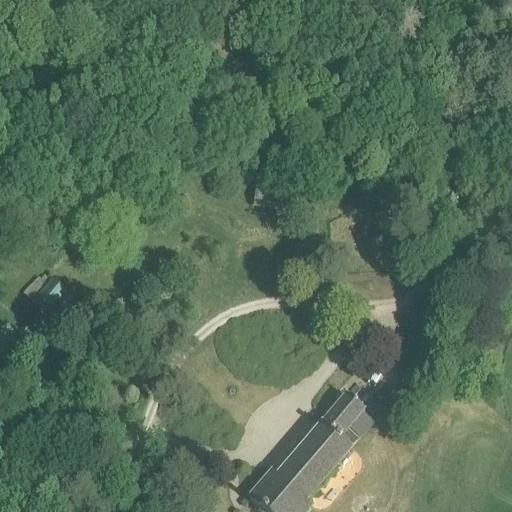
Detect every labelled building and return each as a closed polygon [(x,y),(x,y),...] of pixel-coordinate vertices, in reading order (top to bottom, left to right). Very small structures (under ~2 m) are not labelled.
[(276,194),(277,190),(281,190),(283,171),(257,167),(255,189),(276,194)] [(255,192),(253,212),(278,215),(280,195),(255,192)] [(321,277),(320,243),(294,244),(295,278),(321,277)] [(43,274),(21,296),(46,320),(67,298),(43,274)] [(358,442),(346,432),(362,413),(346,399),(277,479),(273,475),(248,503),(257,510),(256,511),(306,511),(310,507),(306,503),(358,442)]
